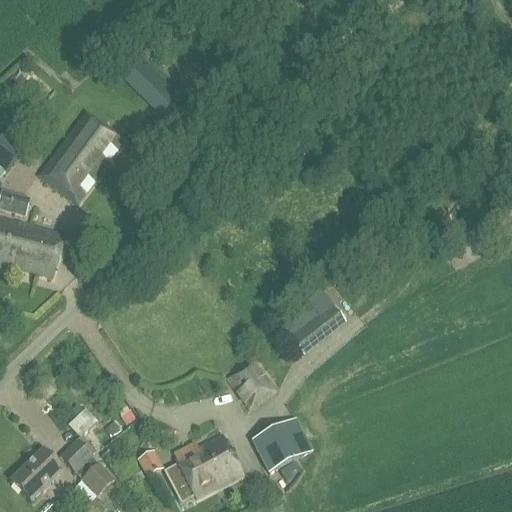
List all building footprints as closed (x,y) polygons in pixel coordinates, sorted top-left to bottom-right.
[(151,69),(144,63),(135,54),(116,74),(161,119),(181,99),(151,69)] [(78,207),(126,142),(87,113),(39,179),(78,207)] [(0,169),(8,176),(25,153),(2,136),(0,139),(0,169)] [(0,212),(26,219),(30,201),(2,193),(0,199),(0,212)] [(53,280),(64,238),(0,220),(0,272),(10,275),(11,269),(53,280)] [(305,358),(346,325),(331,306),(290,340),(305,358)] [(311,379),(327,368),(319,358),(304,368),(311,379)] [(250,413),(278,393),(253,359),(226,380),(250,413)] [(214,412),(237,407),(235,396),(211,401),(214,412)] [(132,406),(122,411),(131,427),(140,422),(132,406)] [(88,408),(71,424),(83,436),(99,420),(88,408)] [(269,476),(313,453),(296,420),(252,443),(269,476)] [(93,458),(97,453),(82,438),(78,442),(77,441),(59,459),(75,476),(93,458)] [(197,501),(243,476),(223,438),(176,463),(197,501)] [(31,503),(63,473),(44,452),(12,483),(31,503)] [(151,478),(164,471),(156,455),(142,463),(151,478)] [(97,499),(115,482),(99,465),(81,483),(97,499)] [(141,472),(134,475),(137,482),(144,479),(141,472)]
